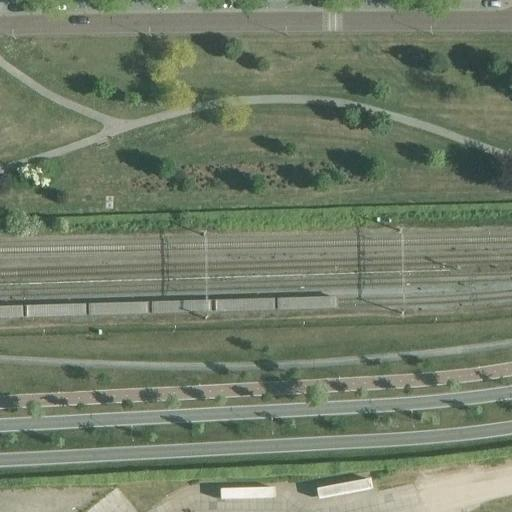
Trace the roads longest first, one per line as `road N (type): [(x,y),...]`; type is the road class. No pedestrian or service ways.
road 1 (tertiary): [(511,392),(0,426)]
road 2 (tertiary): [(0,461),(511,428)]
road 3 (residential): [(0,25),(511,21)]
